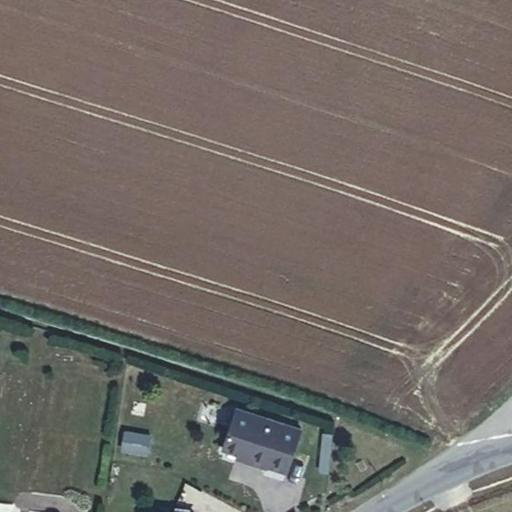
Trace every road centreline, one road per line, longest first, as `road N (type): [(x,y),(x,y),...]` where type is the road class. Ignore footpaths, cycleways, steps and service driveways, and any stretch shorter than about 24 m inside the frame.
road 1 (track): [(450,474),(445,442),(0,303)]
road 2 (unclassified): [(511,449),(387,511)]
